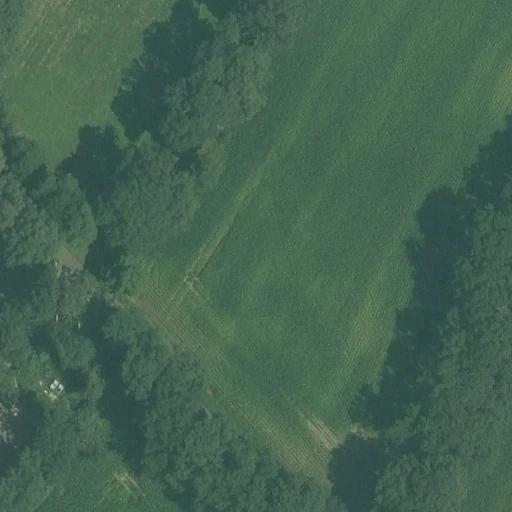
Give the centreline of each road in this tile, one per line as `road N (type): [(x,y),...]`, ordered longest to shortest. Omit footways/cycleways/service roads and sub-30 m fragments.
road 1 (unclassified): [(0,187),(307,511)]
road 2 (unclassified): [(511,265),(403,511)]
